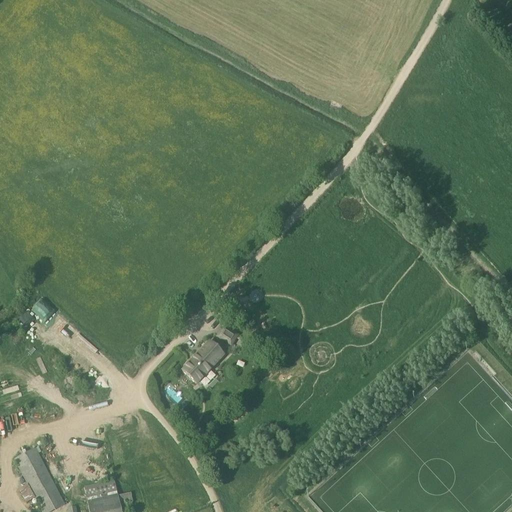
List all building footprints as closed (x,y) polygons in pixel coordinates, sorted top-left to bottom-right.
[(236,336),(223,327),(216,337),(230,346),(236,336)] [(196,385),(224,356),(209,342),(181,372),(196,385)] [(206,433),(200,427),(194,434),(200,439),(206,433)] [(52,511),(65,506),(35,449),(14,460),(27,485),(26,486),(21,476),(16,479),(21,489),(18,490),(26,504),(34,499),(41,511),(52,511)] [(113,480),(84,487),(88,511),(121,511),(118,497),(113,480)]
